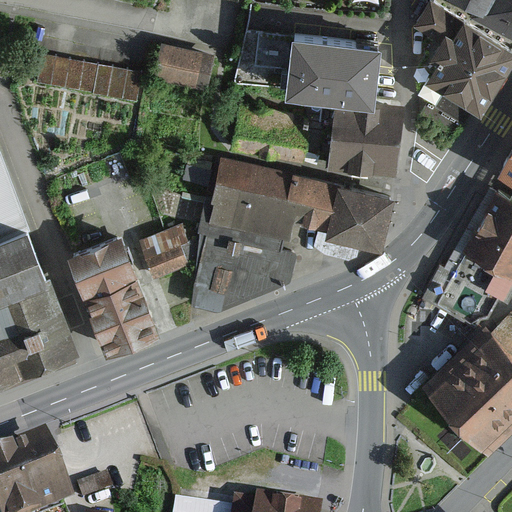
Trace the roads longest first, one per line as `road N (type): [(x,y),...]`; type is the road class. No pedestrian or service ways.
road 1 (secondary): [(349,286),(0,424)]
road 2 (secondary): [(511,98),(426,228),(401,255),(349,286)]
road 3 (residential): [(363,511),(372,381),(349,286)]
road 4 (residential): [(225,35),(40,0)]
